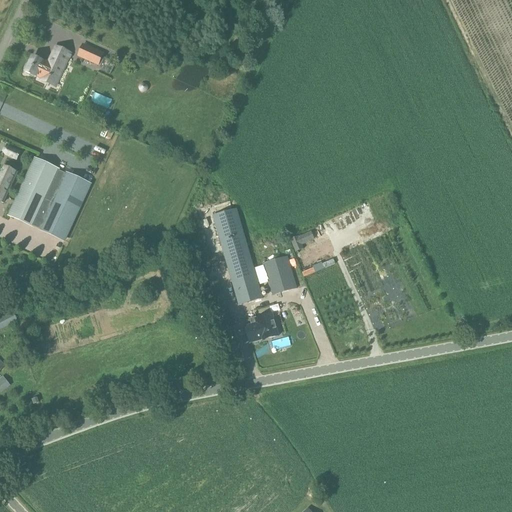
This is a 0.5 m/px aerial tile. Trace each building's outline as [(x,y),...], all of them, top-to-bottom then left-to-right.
[(45,74),(59,81),(71,54),(56,47),(48,65),(43,63),(43,62),(32,58),(25,72),(36,77),(43,80),(45,74)] [(88,48),(83,58),(99,65),(104,55),(88,48)] [(104,58),(98,69),(110,75),(115,64),(104,58)] [(18,161),(21,153),(4,146),(2,152),(5,153),(4,156),(18,161)] [(10,216),(32,227),(58,170),(36,160),(10,216)] [(0,202),(4,204),(18,173),(2,166),(0,171),(0,202)] [(42,231),(66,242),(93,186),(68,175),(42,231)] [(237,210),(213,217),(239,306),(263,299),(237,210)] [(301,246),(314,241),(311,233),(309,234),(307,230),(296,235),(297,238),(290,241),(295,254),(303,250),(301,246)] [(272,296),(298,289),(288,257),(263,264),(272,296)] [(328,263),(317,267),(318,272),(330,268),(328,263)] [(188,268),(193,283),(209,276),(206,269),(200,272),(197,264),(188,268)] [(208,316),(229,309),(217,278),(197,285),(208,316)] [(209,318),(214,334),(236,326),(230,310),(209,318)] [(0,330),(17,321),(13,313),(0,319),(0,330)] [(256,318),(249,319),(251,326),(245,327),(250,343),(263,339),(266,338),(267,340),(278,337),(276,329),(278,328),(276,322),(274,322),(272,315),(257,319),(256,318)] [(237,344),(226,345),(228,363),(240,361),(237,344)] [(0,379),(0,393),(1,394),(10,386),(3,377),(0,379)]
